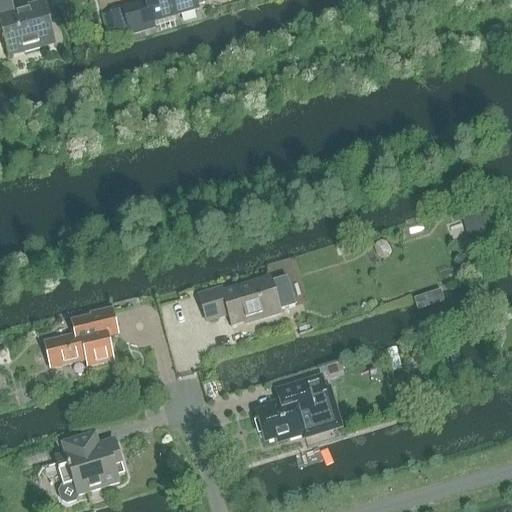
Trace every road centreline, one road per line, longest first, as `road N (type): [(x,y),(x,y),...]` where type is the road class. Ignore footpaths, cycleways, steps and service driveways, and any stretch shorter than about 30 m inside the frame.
road 1 (residential): [(365,511),(511,470)]
road 2 (residential): [(221,511),(177,386)]
